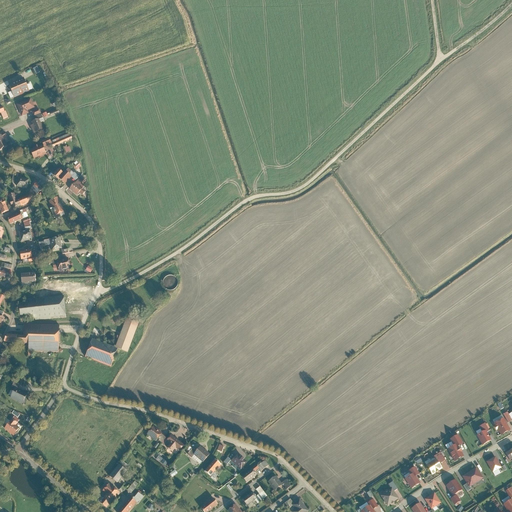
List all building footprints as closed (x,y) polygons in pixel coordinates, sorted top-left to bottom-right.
[(25,77),(9,83),(14,97),(30,92),(25,77)] [(35,108),(31,99),(17,105),(22,117),(29,114),(28,111),(35,108)] [(0,115),(2,114),(4,119),(9,117),(7,112),(5,113),(3,108),(0,108),(0,115)] [(34,134),(44,129),(39,120),(35,122),(33,123),(34,126),(31,127),(34,134)] [(54,149),(74,140),(71,133),(51,142),(52,144),(54,149)] [(2,135),(0,136),(0,150),(0,151),(8,146),(3,138),(2,135)] [(50,139),(42,142),(45,147),(52,144),(51,142),(50,139)] [(34,160),(47,154),(43,146),(39,147),(39,146),(36,147),(36,148),(30,151),(34,160)] [(63,175),(57,169),(52,176),(58,181),(59,180),(63,175)] [(65,186),(72,178),(69,176),(72,172),(69,169),(63,175),(59,180),(65,186)] [(28,190),(30,180),(18,178),(17,188),(28,190)] [(86,188),(78,181),(71,190),(78,196),(79,195),(83,197),(87,192),(84,190),(86,188)] [(33,189),(38,194),(42,189),(37,183),(35,185),(36,186),(33,189)] [(14,194),(8,196),(12,211),(23,206),(20,200),(19,196),(15,197),(14,194)] [(36,201),(33,195),(20,200),(23,206),(36,201)] [(62,205),(59,198),(50,202),(53,209),(50,210),(53,218),(62,214),(63,216),(65,215),(61,205),(62,205)] [(3,199),(0,200),(0,209),(2,214),(8,211),(3,199)] [(10,225),(23,219),(20,212),(7,218),(10,225)] [(33,241),(31,231),(26,231),(19,232),(21,243),(33,241)] [(63,249),(60,238),(49,240),(51,252),(63,249)] [(27,252),(21,253),(22,260),(29,260),(33,260),(32,251),(32,250),(27,251),(27,252)] [(60,261),(58,257),(51,259),(53,266),(58,264),(57,262),(60,261)] [(71,269),(69,259),(60,261),(57,262),(58,264),(53,266),(54,269),(58,268),(59,272),(71,269)] [(8,271),(3,269),(2,273),(0,272),(0,276),(5,279),(8,271)] [(36,275),(22,276),(23,285),(37,285),(36,275)] [(67,317),(64,296),(29,300),(30,303),(31,317),(31,318),(36,318),(36,320),(67,317)] [(26,305),(20,305),(21,318),(31,317),(30,303),(29,300),(26,301),(26,305)] [(139,323),(127,319),(116,349),(118,350),(127,353),(139,323)] [(29,353),(59,354),(60,344),(60,325),(24,325),(24,336),(23,342),(23,345),(29,346),(29,353)] [(116,349),(93,340),(86,358),(111,368),(118,350),(116,349)] [(23,405),(29,394),(19,389),(16,388),(11,399),(23,405)] [(501,435),(509,430),(506,424),(507,423),(504,419),(494,425),(499,432),(499,431),(501,435)] [(12,423),(10,422),(4,431),(15,437),(20,429),(16,427),(18,423),(13,421),(12,423)] [(489,429),(485,423),(479,428),(482,433),(487,430),(489,429)] [(162,434),(154,427),(147,434),(156,441),(162,434)] [(493,439),(487,430),(482,433),(478,436),(484,444),(493,439)] [(463,445),(458,436),(453,440),(455,444),(457,445),(458,448),(463,445)] [(180,452),(185,446),(175,438),(168,447),(174,452),(177,449),(180,452)] [(458,448),(457,445),(447,452),(455,463),(464,457),(458,448)] [(210,455),(201,447),(193,456),(202,464),(210,455)] [(231,460),(242,469),(248,462),(238,453),(231,460)] [(445,464),(441,458),(437,460),(441,467),(445,464)] [(502,469),(495,458),(487,462),(493,474),(502,469)] [(110,476),(118,483),(130,466),(122,460),(110,476)] [(211,477),(221,466),(214,460),(204,472),(211,477)] [(261,461),(258,463),(263,470),(270,465),(266,460),(262,463),(261,461)] [(437,460),(426,467),(433,476),(443,469),(441,467),(437,460)] [(247,483),(257,476),(254,472),(260,468),(257,465),(242,477),(247,483)] [(416,468),(411,471),(413,475),(415,477),(420,474),(416,468)] [(485,480),(478,469),(464,478),(469,485),(471,488),(485,480)] [(412,489),(420,484),(415,477),(413,475),(406,480),(412,489)] [(282,485),(276,477),(268,483),(274,491),(282,485)] [(135,481),(128,490),(132,493),(139,484),(135,481)] [(463,490),(457,481),(447,487),(454,497),(463,490)] [(396,491),(391,484),(387,487),(390,491),(392,493),(396,491)] [(107,508),(119,493),(110,485),(104,491),(110,496),(107,500),(103,497),(99,502),(107,508)] [(469,485),(464,488),(468,494),(473,491),(471,488),(469,485)] [(390,491),(379,498),(386,508),(397,501),(392,493),(390,491)] [(139,492),(133,499),(139,503),(144,496),(139,492)] [(252,493),(243,500),(248,506),(257,499),(252,493)] [(440,503),(434,494),(426,500),(432,509),(440,503)] [(461,503),(457,497),(451,501),(455,507),(461,503)] [(128,511),(136,503),(130,498),(119,511),(128,511)] [(208,511),(218,505),(214,499),(201,509),(203,511),(208,511)] [(308,511),(309,511),(300,499),(292,504),(296,510),(293,511),(308,511)] [(378,507),(374,500),(370,503),(371,506),(373,510),(378,507)]
